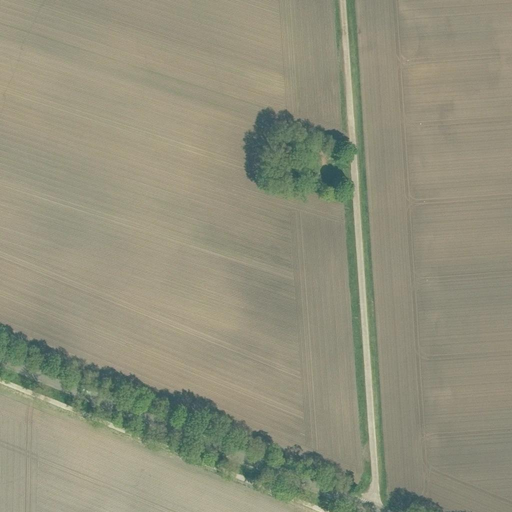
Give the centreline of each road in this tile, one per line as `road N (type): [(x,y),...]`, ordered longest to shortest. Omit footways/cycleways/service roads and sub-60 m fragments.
road 1 (unclassified): [(375,511),(341,0)]
road 2 (tertiary): [(373,511),(0,360)]
